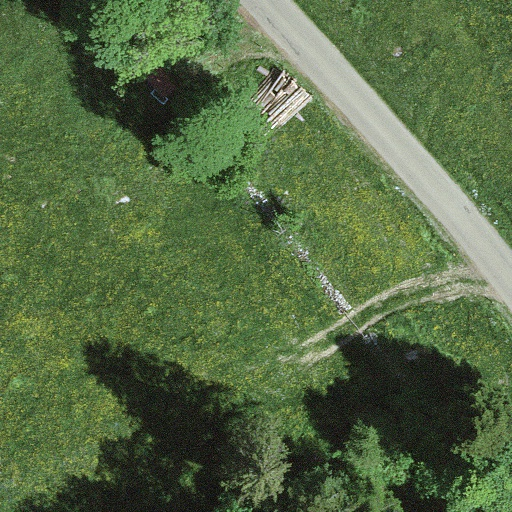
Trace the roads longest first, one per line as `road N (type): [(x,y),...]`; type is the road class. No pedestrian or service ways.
road 1 (track): [(504,271),(41,407)]
road 2 (tertiary): [(266,0),(511,281)]
